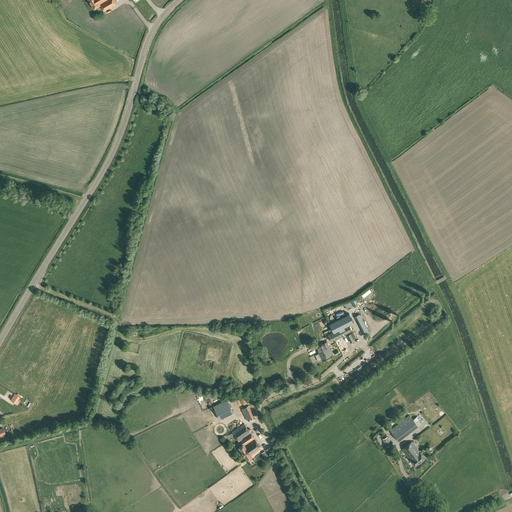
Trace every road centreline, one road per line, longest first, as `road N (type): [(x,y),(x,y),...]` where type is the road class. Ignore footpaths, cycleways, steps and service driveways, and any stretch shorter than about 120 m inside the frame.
road 1 (track): [(328,0),(329,7),(181,117),(121,321)]
road 2 (secondary): [(0,340),(102,171),(147,39),(178,0)]
road 3 (track): [(434,283),(444,271),(358,94),(342,0)]
road 4 (unclassified): [(307,511),(258,405),(314,383),(365,341)]
road 5 (track): [(121,321),(124,334),(138,340),(180,329),(232,340),(231,375),(258,411)]
road 6 (track): [(121,321),(94,421),(77,426)]
